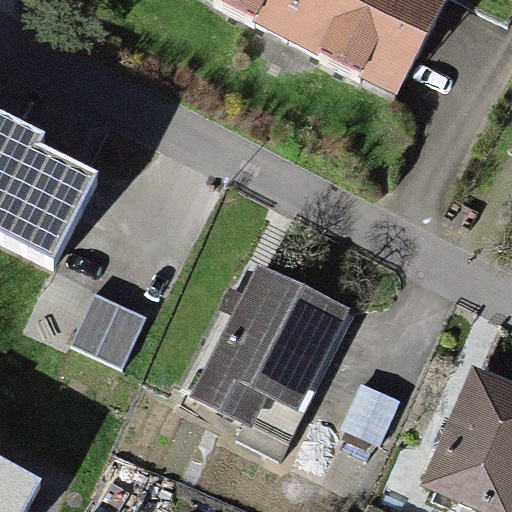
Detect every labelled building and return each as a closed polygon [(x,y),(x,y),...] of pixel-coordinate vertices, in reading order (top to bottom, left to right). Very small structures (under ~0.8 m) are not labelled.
[(214,0),(397,93),(443,0),(214,0)] [(0,230),(53,257),(96,170),(39,142),(44,131),(0,109),(0,230)] [(257,261),(191,396),(287,443),(353,308),(257,261)] [(95,294),(70,346),(120,369),(145,317),(95,294)] [(511,511),(511,380),(471,363),(418,484),(482,511),(511,511)] [(0,453),(0,511),(21,511),(41,476),(0,453)]
